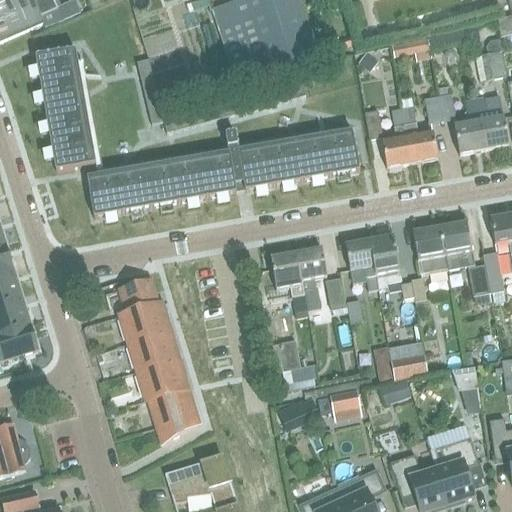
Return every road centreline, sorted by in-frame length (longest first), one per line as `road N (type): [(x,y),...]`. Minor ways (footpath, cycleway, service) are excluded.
road 1 (residential): [(45,269),(511,184)]
road 2 (residential): [(0,126),(45,269)]
road 3 (residential): [(115,511),(75,379)]
